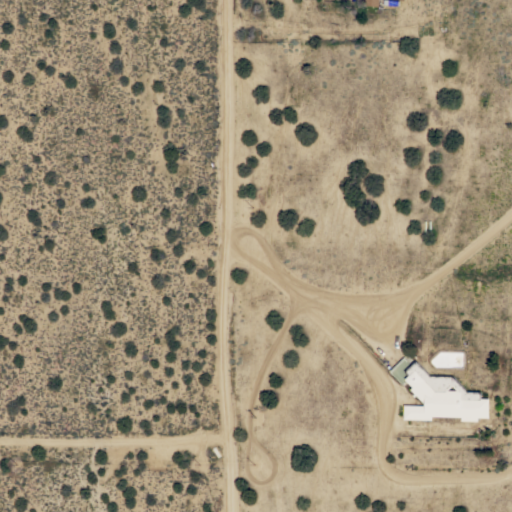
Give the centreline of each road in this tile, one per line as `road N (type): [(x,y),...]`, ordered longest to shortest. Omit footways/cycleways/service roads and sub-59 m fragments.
road 1 (residential): [(227,0),(228,511)]
road 2 (track): [(227,244),(330,311),(392,327),(420,287),(511,219)]
road 3 (track): [(0,438),(227,437)]
